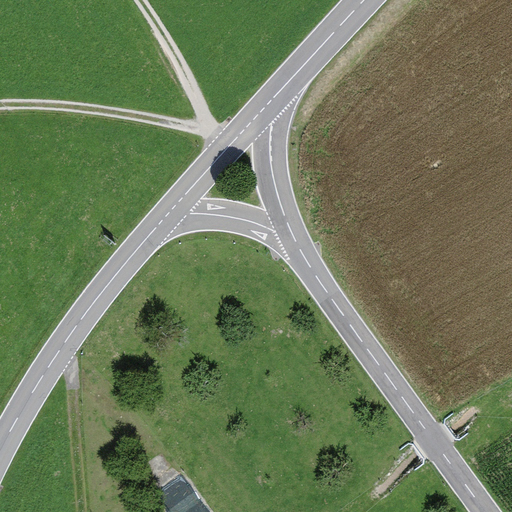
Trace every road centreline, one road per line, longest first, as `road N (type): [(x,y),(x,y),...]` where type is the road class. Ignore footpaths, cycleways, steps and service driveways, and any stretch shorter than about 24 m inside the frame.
road 1 (secondary): [(294,238),(485,511)]
road 2 (secondary): [(166,215),(66,339),(0,451)]
road 3 (track): [(66,339),(81,511)]
road 4 (secondary): [(274,97),(166,215)]
road 5 (track): [(140,0),(194,90),(206,129)]
road 6 (secondary): [(274,97),(272,174),(294,238)]
road 7 (secondary): [(364,0),(274,97)]
road 8 (secondary): [(294,238),(232,217),(166,215)]
